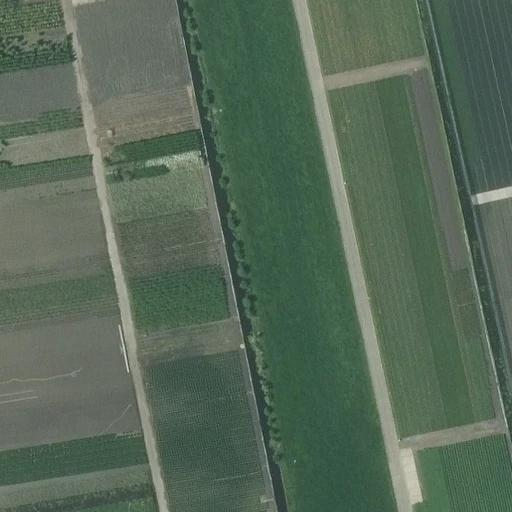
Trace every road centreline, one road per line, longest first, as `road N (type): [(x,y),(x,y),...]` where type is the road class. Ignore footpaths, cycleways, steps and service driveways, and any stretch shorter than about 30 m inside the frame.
road 1 (track): [(404,511),(295,0)]
road 2 (track): [(161,511),(64,0)]
